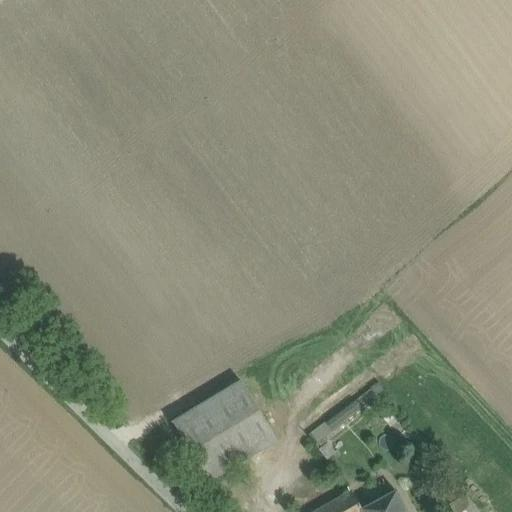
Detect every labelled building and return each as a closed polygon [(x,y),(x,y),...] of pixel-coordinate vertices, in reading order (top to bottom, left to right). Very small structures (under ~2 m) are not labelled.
[(362,412),(385,394),(375,381),(352,399),(362,412)] [(241,383),(173,424),(209,484),(277,443),(241,383)] [(314,439),(359,413),(352,402),(308,427),(314,439)] [(511,511),(511,482),(480,449),(462,466),(507,511),(511,511)] [(362,511),(352,493),(318,511),(362,511)] [(406,511),(397,493),(362,511),(406,511)] [(475,511),(461,495),(450,505),(456,511),(475,511)]
